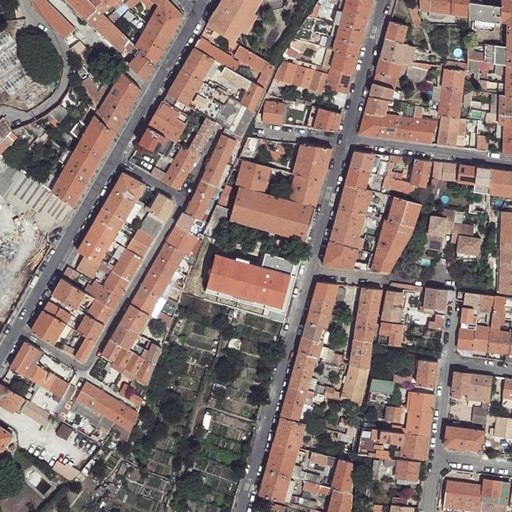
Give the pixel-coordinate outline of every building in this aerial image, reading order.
[(30,0),(34,9),(42,20),(55,8),(47,0),(30,0)] [(68,0),(77,9),(88,19),(98,9),(89,0),(90,0),(89,0),(68,0)] [(89,0),(90,0),(89,0),(98,9),(103,14),(114,4),(117,2),(114,0),(89,0)] [(130,0),(125,4),(131,9),(142,0),(149,7),(147,8),(150,10),(153,4),(154,2),(155,0),(130,0)] [(156,14),(150,24),(171,39),(179,26),(184,16),(167,0),(163,0),(160,6),(156,14)] [(221,0),(207,25),(232,40),(235,41),(242,30),(247,33),(258,15),(255,13),(262,0),(221,0)] [(343,12),(346,0),(340,0),(340,3),(338,11),(343,12)] [(370,10),(372,0),(346,0),(343,12),(368,19),(370,10)] [(430,0),(419,0),(420,9),(430,11),(430,0)] [(449,13),(452,13),(451,0),(430,0),(430,11),(449,13)] [(451,0),(452,13),(469,16),(470,2),(469,0),(451,0)] [(511,0),(501,0),(502,6),(501,23),(508,24),(511,24),(511,0)] [(502,6),(470,2),(469,16),(469,19),(501,23),(502,6)] [(313,17),(317,18),(320,5),(317,4),(309,16),(313,17)] [(415,28),(423,30),(415,5),(408,8),(415,28)] [(47,25),(56,31),(67,20),(55,8),(42,20),(47,25)] [(88,19),(77,9),(75,11),(86,22),(88,19)] [(116,27),(108,18),(103,14),(98,9),(88,19),(96,27),(107,37),(116,27)] [(340,25),(343,12),(338,11),(334,23),(340,25)] [(430,11),(430,17),(442,19),(449,16),(449,13),(430,11)] [(364,31),(368,19),(343,12),(340,25),(364,31)] [(309,29),(313,17),(309,16),(301,27),(306,29),(309,29)] [(10,32),(26,28),(24,19),(7,23),(10,32)] [(56,31),(65,41),(72,34),(77,30),(68,21),(68,20),(67,20),(56,31)] [(391,21),(386,38),(403,43),(408,26),(391,21)] [(142,52),(156,66),(164,52),(171,39),(150,24),(137,47),(142,52)] [(361,44),(364,31),(340,25),(337,37),(361,44)] [(107,37),(121,52),(128,39),(116,27),(107,37)] [(304,33),(306,29),(301,27),(294,38),(302,41),(304,33)] [(333,50),(337,37),(330,36),(327,48),(333,50)] [(120,56),(120,55),(120,54),(121,52),(107,37),(104,40),(120,56)] [(357,57),(361,44),(337,37),(333,50),(336,50),(357,57)] [(301,51),(307,42),(302,41),(294,38),(290,44),(301,51)] [(381,58),(402,64),(407,45),(403,43),(386,38),(381,58)] [(120,55),(130,64),(142,52),(137,47),(128,39),(121,52),(120,54),(120,55)] [(199,39),(194,48),(214,59),(220,63),(226,66),(231,69),(235,61),(235,60),(199,39)] [(235,49),(238,43),(235,41),(232,40),(228,46),(235,49)] [(73,58),(84,54),(84,53),(88,49),(81,42),(70,51),(73,58)] [(271,63),(271,62),(238,43),(235,49),(237,51),(235,55),(270,75),(275,65),(271,63)] [(402,64),(410,66),(411,66),(416,47),(407,45),(402,64)] [(495,46),(495,64),(507,66),(507,65),(508,48),(500,47),(495,46)] [(194,48),(182,70),(201,81),(206,74),(214,59),(194,48)] [(282,56),(294,59),(296,53),(287,49),(282,56)] [(353,74),(357,57),(336,50),(331,67),(331,68),(353,74)] [(147,80),(156,66),(142,52),(130,64),(147,80)] [(401,70),(402,64),(381,58),(377,71),(399,77),(401,70)] [(220,63),(214,59),(206,74),(212,77),(220,63)] [(479,73),(479,71),(479,62),(468,60),(467,65),(467,72),(474,73),(479,73)] [(235,61),(231,69),(238,73),(242,65),(235,61)] [(297,66),(283,61),(279,67),(275,77),(292,83),(297,66)] [(423,70),(427,71),(432,72),(432,67),(435,68),(436,65),(413,62),(412,66),(413,67),(417,68),(420,69),(423,70)] [(445,65),(445,69),(462,71),(462,64),(445,62),(445,65)] [(248,89),(241,104),(254,111),(264,88),(238,73),(231,69),(226,66),(221,74),(248,89)] [(292,83),(309,88),(314,71),(297,66),(292,83)] [(347,94),(353,74),(331,68),(330,70),(329,76),(325,88),(334,91),(347,94)] [(442,88),(462,90),(465,72),(462,71),(445,69),(442,88)] [(168,94),(187,105),(192,97),(201,81),(182,70),(168,94)] [(314,71),(309,88),(324,92),(325,88),(329,76),(314,71)] [(426,76),(424,80),(427,81),(426,84),(432,85),(432,82),(433,82),(433,72),(432,72),(427,71),(426,76)] [(129,111),(142,90),(123,72),(119,80),(111,94),(129,111)] [(376,74),(374,83),(396,89),(398,80),(376,74)] [(105,105),(111,94),(119,80),(114,77),(107,81),(106,82),(109,84),(109,87),(100,102),(105,105)] [(292,83),(275,77),(272,82),(276,84),(290,88),(292,83)] [(487,91),(487,81),(486,81),(478,80),(478,82),(478,90),(487,91)] [(209,85),(201,81),(192,97),(201,102),(211,86),(209,85)] [(97,106),(100,102),(109,87),(109,84),(106,82),(99,94),(101,96),(93,100),(97,106)] [(101,96),(99,94),(92,83),(85,88),(93,100),(101,96)] [(211,83),(209,85),(211,86),(213,88),(216,89),(219,91),(226,95),(227,92),(211,83)] [(290,88),(307,93),(309,88),(292,83),(290,88)] [(374,83),(371,94),(386,97),(387,93),(394,95),(396,89),(374,83)] [(309,88),(307,93),(323,98),(324,92),(309,88)] [(322,101),(331,103),(334,91),(325,88),(324,92),(323,98),(322,101)] [(460,104),(462,90),(442,88),(442,91),(440,101),(440,102),(460,104)] [(432,100),(440,101),(442,91),(433,90),(432,100)] [(226,95),(219,91),(214,99),(226,105),(230,97),(226,95)] [(343,107),(347,94),(334,91),(331,103),(343,107)] [(472,96),(472,92),(466,91),(464,105),(470,106),(471,101),(472,96)] [(116,135),(129,111),(111,94),(105,105),(101,112),(112,129),(116,135)] [(187,105),(168,94),(163,102),(190,118),(194,109),(187,105)] [(511,106),(511,97),(506,96),(501,95),(500,105),(511,106)] [(194,109),(197,110),(201,102),(192,97),(187,105),(194,109)] [(241,104),(230,97),(226,105),(226,106),(230,108),(250,119),(254,111),(241,104)] [(366,112),(385,115),(387,107),(389,101),(370,97),(366,112)] [(303,110),(305,104),(304,104),(296,102),(289,100),(288,106),(303,110)] [(163,102),(149,127),(173,141),(175,142),(190,118),(163,102)] [(197,110),(205,115),(209,107),(201,102),(197,110)] [(263,121),(281,124),(284,105),(266,102),(263,121)] [(458,118),(460,104),(440,102),(439,112),(439,116),(441,116),(442,116),(458,118)] [(59,114),(65,107),(61,104),(54,109),(59,114)] [(511,115),(511,106),(500,105),(500,114),(511,115)] [(65,119),(70,112),(65,107),(59,114),(65,119)] [(233,131),(243,137),(250,119),(230,108),(222,125),(227,128),(227,127),(233,131)] [(337,131),(341,114),(320,108),(319,111),(314,128),(337,131)] [(49,113),(61,123),(65,119),(59,114),(54,109),(49,113)] [(307,126),(314,128),(319,111),(316,110),(312,109),(307,126)] [(360,134),(379,137),(385,115),(366,112),(360,134)] [(479,121),(483,122),(484,117),(476,116),(476,113),(470,113),(465,112),(464,119),(467,119),(474,120),(479,121)] [(57,127),(61,123),(49,113),(47,114),(44,116),(57,127)] [(511,125),(511,115),(500,114),(500,124),(504,124),(511,125)] [(109,146),(116,135),(112,129),(96,115),(88,128),(109,146)] [(379,137),(394,139),(398,117),(385,115),(379,137)] [(464,119),(458,118),(442,116),(438,145),(463,148),(464,141),(456,140),(458,133),(465,134),(467,119),(464,119)] [(4,117),(0,120),(0,236),(18,246),(44,232),(39,222),(53,214),(59,225),(66,221),(75,207),(52,191),(14,164),(1,154),(0,153),(0,142),(12,131),(12,130),(4,117)] [(217,122),(208,117),(189,150),(199,155),(217,122)] [(394,139),(409,141),(413,119),(398,117),(394,139)] [(409,141),(424,143),(427,132),(419,131),(421,120),(413,119),(409,141)] [(424,143),(432,144),(438,122),(435,122),(421,120),(419,131),(427,132),(424,143)] [(32,133),(39,125),(35,121),(26,125),(30,129),(29,130),(32,133)] [(39,138),(45,129),(39,125),(32,133),(38,137),(39,138)] [(149,127),(139,144),(163,158),(173,141),(149,127)] [(102,158),(109,146),(88,128),(81,141),(102,158)] [(0,142),(0,153),(1,154),(18,137),(12,131),(0,142)] [(243,137),(233,131),(230,137),(237,141),(240,142),(243,137)] [(464,141),(465,134),(458,133),(456,140),(464,141)] [(223,134),(218,146),(232,152),(236,143),(237,141),(230,137),(223,134)] [(488,151),(489,137),(478,135),(478,150),(488,151)] [(248,137),(247,139),(238,158),(244,160),(253,162),(259,139),(248,137)] [(95,170),(102,158),(81,141),(74,153),(95,170)] [(302,144),(294,173),(296,174),(323,181),(328,164),(332,148),(302,144)] [(173,163),(189,173),(199,155),(189,150),(185,147),(183,146),(181,150),(173,163)] [(232,152),(218,146),(213,157),(227,163),(232,152)] [(170,159),(168,161),(173,163),(181,150),(176,147),(174,151),(171,149),(167,157),(170,159)] [(67,166),(74,153),(68,148),(60,161),(64,164),(67,166)] [(350,167),(369,172),(371,167),(375,154),(355,151),(350,167)] [(88,183),(95,170),(74,153),(67,166),(88,183)] [(390,156),(375,154),(371,167),(379,169),(380,166),(381,160),(390,162),(390,156)] [(222,174),(227,163),(213,157),(208,168),(222,174)] [(410,183),(412,184),(418,160),(415,159),(410,183)] [(244,160),(241,171),(267,179),(270,170),(271,167),(253,162),(244,160)] [(412,184),(425,187),(431,162),(418,160),(412,184)] [(173,163),(168,161),(167,163),(164,162),(157,173),(165,177),(173,163)] [(444,163),(434,162),(432,179),(438,179),(442,180),(444,163)] [(179,190),(189,173),(173,163),(165,177),(163,181),(179,190)] [(477,168),(459,165),(457,182),(475,184),(477,168)] [(82,194),(88,183),(67,166),(65,169),(60,178),(82,194)] [(385,176),(386,177),(388,171),(388,168),(380,166),(379,169),(377,174),(385,176)] [(365,189),(369,172),(350,167),(346,183),(365,189)] [(216,186),(222,174),(208,168),(202,179),(216,186)] [(490,169),(477,168),(475,184),(478,185),(478,190),(489,192),(490,169)] [(511,172),(490,169),(489,192),(489,194),(511,196),(511,172)] [(151,174),(163,181),(165,177),(157,173),(153,171),(151,174)] [(241,171),(237,184),(264,192),(265,189),(267,179),(241,171)] [(386,177),(394,179),(396,173),(388,171),(386,177)] [(122,172),(113,190),(135,203),(141,191),(145,185),(122,172)] [(296,177),(293,186),(319,193),(323,181),(296,174),(296,177)] [(382,186),(385,176),(377,174),(375,174),(373,183),(382,186)] [(423,197),(425,187),(412,184),(410,183),(406,182),(401,181),(396,180),(394,179),(386,177),(385,176),(382,186),(423,197)] [(75,207),(82,194),(60,178),(52,191),(75,207)] [(212,197),(216,186),(202,179),(197,190),(212,197)] [(365,214),(371,191),(365,189),(346,183),(339,206),(365,214)] [(226,184),(218,204),(225,208),(234,188),(226,184)] [(291,196),(290,199),(316,206),(319,193),(293,186),(291,196)] [(240,189),(234,188),(225,208),(228,209),(230,209),(229,210),(228,210),(227,214),(233,216),(240,189)] [(313,217),(315,208),(241,188),(240,189),(233,216),(232,219),(307,239),(310,229),(313,217)] [(113,190),(103,207),(125,220),(135,203),(113,190)] [(207,208),(212,197),(197,190),(192,202),(207,208)] [(147,206),(145,209),(147,210),(149,211),(165,220),(174,205),(172,200),(157,192),(148,207),(147,206)] [(414,228),(421,204),(395,197),(388,221),(414,228)] [(201,220),(207,208),(192,202),(187,213),(201,220)] [(218,204),(204,235),(216,239),(217,238),(216,238),(220,230),(221,228),(224,220),(225,220),(225,219),(225,218),(227,214),(228,210),(229,210),(230,209),(228,209),(225,208),(218,204)] [(359,236),(365,214),(339,206),(336,218),(333,229),(359,236)] [(103,207),(96,218),(118,231),(125,220),(103,207)] [(456,211),(443,209),(442,218),(431,216),(429,233),(426,233),(423,248),(442,251),(444,232),(445,229),(453,230),(454,224),(456,211)] [(149,211),(140,228),(155,237),(165,220),(149,211)] [(463,212),(456,211),(454,224),(461,225),(463,212)] [(193,234),(201,220),(187,213),(184,212),(176,225),(193,234)] [(500,293),(511,295),(511,212),(502,212),(500,293)] [(45,233),(59,225),(53,214),(39,222),(44,232),(45,233)] [(96,218),(90,229),(112,242),(118,231),(96,218)] [(125,220),(118,231),(125,235),(131,224),(125,220)] [(412,235),(414,228),(388,221),(385,220),(379,242),(402,249),(412,235)] [(461,225),(454,224),(453,230),(452,234),(451,242),(458,243),(457,252),(469,254),(468,260),(477,261),(481,239),(472,238),(474,227),(461,225)] [(191,252),(198,238),(198,237),(193,234),(176,225),(166,243),(185,253),(189,255),(191,252)] [(139,228),(132,239),(149,248),(155,237),(140,228),(139,228)] [(90,229),(84,240),(106,252),(112,242),(90,229)] [(356,249),(359,236),(333,229),(331,236),(330,241),(356,249)] [(126,250),(143,259),(149,248),(132,239),(126,250)] [(84,240),(78,250),(85,255),(100,263),(106,252),(84,240)] [(353,269),(359,249),(356,249),(330,241),(323,265),(353,269)] [(396,260),(402,249),(379,242),(376,254),(396,260)] [(182,258),(185,253),(166,243),(157,260),(175,270),(178,265),(182,258)] [(114,257),(120,260),(126,250),(121,246),(119,250),(118,250),(114,257)] [(136,270),(143,259),(126,250),(120,260),(136,270)] [(369,259),(371,253),(363,251),(362,257),(369,259)] [(469,254),(457,252),(456,258),(468,260),(469,254)] [(193,263),(195,258),(189,255),(185,253),(182,258),(193,263)] [(389,273),(396,260),(376,254),(373,265),(371,271),(389,273)] [(100,263),(85,255),(77,268),(93,277),(99,268),(101,264),(100,263)] [(116,267),(114,271),(130,280),(136,270),(120,260),(116,267)] [(170,278),(175,270),(157,260),(149,273),(167,284),(170,278)] [(106,267),(101,264),(99,268),(110,275),(113,271),(109,268),(106,267)] [(188,277),(190,272),(178,265),(175,270),(180,273),(188,277)] [(176,281),(180,273),(175,270),(170,278),(176,281)] [(110,275),(104,286),(121,296),(130,280),(114,271),(113,271),(110,275)] [(160,297),(167,284),(149,273),(141,287),(160,297)] [(62,278),(52,294),(76,308),(86,292),(85,291),(84,291),(62,278)] [(167,284),(173,287),(176,282),(176,281),(170,278),(167,284)] [(97,282),(95,281),(92,286),(89,284),(84,291),(85,291),(86,292),(97,298),(114,308),(121,296),(104,286),(97,282)] [(182,292),(184,289),(181,287),(178,285),(179,283),(176,282),(173,287),(179,290),(182,292)] [(319,282),(300,350),(317,355),(319,356),(322,346),(335,299),(338,288),(339,284),(319,282)] [(392,283),(389,287),(413,290),(413,291),(423,292),(424,287),(392,283)] [(153,309),(160,297),(141,287),(131,303),(150,314),(153,309)] [(382,289),(363,287),(351,365),(369,369),(373,338),(382,289)] [(449,290),(427,287),(425,307),(446,310),(449,290)] [(338,288),(335,299),(344,302),(346,291),(344,289),(338,288)] [(403,292),(388,290),(382,320),(398,321),(403,292)] [(481,294),(466,292),(464,302),(464,308),(475,309),(479,309),(481,294)] [(495,296),(481,294),(479,309),(479,310),(490,311),(493,312),(493,311),(495,296)] [(505,298),(495,296),(493,311),(500,312),(503,312),(503,308),(505,298)] [(164,300),(177,307),(178,303),(166,297),(164,300)] [(97,298),(87,315),(104,325),(114,308),(97,298)] [(511,298),(505,298),(503,308),(511,308),(511,298)] [(48,301),(43,310),(66,324),(67,324),(70,319),(72,316),(72,315),(48,301)] [(142,326),(150,314),(131,303),(120,323),(138,333),(142,326)] [(235,309),(227,307),(225,314),(232,317),(235,309)] [(87,315),(76,308),(75,311),(85,317),(87,315)] [(473,319),(473,316),(475,309),(464,308),(462,323),(472,324),(473,319)] [(150,314),(158,319),(159,317),(162,318),(162,316),(157,313),(158,311),(153,309),(150,314)] [(248,313),(237,309),(235,318),(239,319),(239,323),(245,324),(248,313)] [(32,330),(54,344),(66,324),(43,310),(32,330)] [(500,312),(493,311),(493,312),(491,329),(496,329),(498,330),(499,320),(500,312)] [(431,322),(430,328),(443,330),(445,315),(437,314),(436,322),(431,322)] [(87,337),(95,341),(104,325),(87,315),(85,317),(80,326),(77,331),(87,337)] [(165,323),(170,326),(171,321),(162,316),(162,318),(160,320),(162,322),(165,323)] [(70,319),(67,324),(77,331),(80,326),(73,321),(70,319)] [(403,325),(382,322),(381,329),(391,330),(402,332),(403,325)] [(129,349),(138,333),(120,323),(111,338),(123,345),(129,349)] [(488,328),(477,327),(476,330),(475,338),(489,339),(491,331),(491,329),(488,328)] [(475,338),(476,330),(461,328),(458,348),(473,350),(475,338)] [(402,332),(391,330),(390,345),(400,347),(402,332)] [(153,342),(162,347),(165,339),(150,331),(146,339),(151,341),(153,342)] [(491,331),(489,339),(488,352),(506,355),(510,355),(511,342),(511,333),(496,332),(491,331)] [(132,351),(141,336),(138,333),(129,349),(132,351)] [(231,336),(228,345),(234,347),(237,338),(231,336)] [(83,361),(95,341),(87,337),(78,352),(75,357),(83,361)] [(114,360),(123,345),(111,338),(103,352),(114,360)] [(489,339),(475,338),(473,350),(488,352),(489,339)] [(11,366),(18,370),(40,384),(62,397),(70,385),(53,375),(36,364),(43,352),(26,341),(11,366)] [(258,357),(261,346),(243,341),(240,353),(258,357)] [(146,359),(155,364),(162,347),(153,342),(152,345),(150,351),(146,359)] [(61,348),(70,354),(73,349),(63,343),(61,348)] [(125,366),(133,352),(132,351),(129,349),(123,345),(114,360),(125,366)] [(323,357),(342,362),(344,355),(334,353),(335,350),(322,346),(319,356),(323,357)] [(472,356),(473,350),(458,348),(458,349),(462,355),(472,356)] [(317,355),(300,350),(295,367),(312,372),(317,355)] [(137,373),(144,358),(133,352),(125,366),(137,373)] [(341,368),(342,362),(323,357),(321,362),(341,368)] [(137,373),(150,380),(155,364),(146,359),(144,358),(137,373)] [(421,358),(418,385),(436,387),(439,362),(421,358)] [(125,366),(114,360),(112,364),(111,365),(115,367),(120,370),(122,372),(122,371),(125,366)] [(220,360),(218,366),(222,367),(227,369),(229,362),(220,360)] [(77,372),(60,362),(53,375),(70,385),(75,375),(77,372)] [(361,405),(369,369),(351,365),(342,399),(361,405)] [(137,373),(125,366),(122,371),(134,378),(137,373)] [(295,367),(294,373),(310,378),(312,372),(295,367)] [(462,393),(468,394),(471,374),(455,372),(453,391),(462,393)] [(136,380),(147,386),(150,380),(137,373),(134,378),(136,380)] [(290,386),(307,390),(308,387),(310,378),(294,373),(290,386)] [(396,374),(395,381),(412,384),(413,379),(409,379),(410,376),(396,374)] [(472,394),(490,396),(492,377),(471,374),(468,394),(472,394)] [(395,381),(372,378),(370,389),(394,392),(395,381)] [(503,398),(511,399),(511,379),(505,378),(503,398)] [(76,398),(90,406),(99,390),(86,382),(76,398)] [(1,383),(0,385),(0,403),(13,412),(16,408),(23,396),(1,383)] [(40,384),(31,401),(37,405),(49,412),(55,416),(56,413),(54,412),(62,397),(40,384)] [(313,392),(323,394),(324,389),(325,387),(315,384),(314,389),(313,392)] [(76,389),(70,385),(62,397),(66,400),(69,401),(76,389)] [(298,421),(307,390),(290,386),(285,403),(281,417),(298,421)] [(324,395),(333,397),(335,389),(326,387),(325,390),(324,395)] [(76,389),(69,401),(71,402),(78,390),(76,389)] [(90,406),(103,414),(112,398),(99,390),(90,406)] [(126,397),(140,406),(143,399),(129,391),(126,397)] [(413,391),(411,408),(433,411),(435,394),(413,391)] [(483,402),(489,402),(490,396),(472,394),(471,400),(474,400),(483,402)] [(31,401),(23,396),(16,408),(30,417),(37,405),(31,401)] [(76,410),(84,415),(90,406),(76,398),(74,402),(78,405),(76,410)] [(103,414),(116,421),(125,405),(112,398),(103,414)] [(73,404),(70,409),(75,412),(76,410),(78,405),(74,402),(73,404)] [(471,424),(486,426),(487,415),(489,403),(489,402),(483,402),(482,409),(473,408),(471,424)] [(489,403),(487,415),(496,416),(497,404),(489,403)] [(49,412),(37,405),(30,417),(41,424),(49,412)] [(138,412),(137,412),(125,405),(116,421),(124,426),(130,430),(138,412)] [(84,415),(97,423),(100,418),(103,414),(90,406),(84,415)] [(401,407),(391,406),(388,421),(399,422),(401,411),(401,407)] [(433,411),(411,408),(410,413),(408,428),(407,431),(430,434),(433,411)] [(63,410),(59,418),(63,421),(68,413),(63,410)] [(33,438),(84,467),(103,445),(102,444),(90,437),(63,421),(59,418),(55,416),(49,412),(41,424),(33,438)] [(112,425),(113,426),(116,421),(103,414),(100,418),(103,420),(112,425)] [(486,426),(486,431),(492,431),(494,421),(496,422),(495,436),(511,438),(511,418),(496,416),(487,415),(486,426)] [(148,418),(142,416),(136,432),(142,435),(143,432),(144,433),(147,423),(148,418)] [(299,448),(306,423),(298,421),(281,417),(274,441),(299,448)] [(112,425),(103,420),(99,427),(107,432),(109,429),(112,425)] [(116,421),(113,426),(115,427),(121,430),(124,426),(116,421)] [(0,452),(12,434),(0,425),(0,452)] [(121,430),(129,435),(130,430),(124,426),(121,430)] [(479,450),(483,450),(485,432),(448,426),(445,445),(479,450)] [(115,427),(112,434),(127,440),(129,435),(121,430),(115,427)] [(362,427),(358,455),(375,457),(376,457),(376,450),(377,450),(377,448),(374,448),(375,444),(379,445),(380,440),(376,439),(377,429),(362,427)] [(392,431),(381,430),(380,440),(398,442),(400,432),(392,431)] [(407,433),(405,433),(404,443),(403,451),(402,456),(426,460),(429,436),(407,433)] [(136,443),(130,439),(126,447),(132,450),(136,443)] [(291,476),(299,448),(274,441),(267,470),(291,476)] [(145,448),(137,444),(134,450),(141,454),(145,448)] [(376,450),(376,457),(385,458),(391,459),(392,456),(391,452),(377,450),(376,450)] [(326,464),(329,456),(313,451),(310,460),(326,464)] [(352,493),(352,462),(340,459),(332,488),(335,488),(352,493)] [(57,460),(52,468),(60,473),(65,465),(57,460)] [(419,463),(399,460),(398,465),(396,478),(398,478),(417,481),(419,463)] [(284,501),(291,476),(267,470),(260,494),(284,501)] [(299,478),(305,480),(308,473),(301,471),(299,478)] [(201,476),(191,473),(190,476),(188,476),(186,480),(198,484),(201,476)] [(305,480),(319,484),(321,477),(308,473),(305,480)] [(319,491),(321,485),(319,484),(305,480),(303,489),(319,492),(319,491)] [(483,501),(508,504),(510,483),(485,480),(484,487),(483,501)] [(191,494),(193,484),(186,481),(183,492),(191,494)] [(482,501),(483,501),(484,487),(448,482),(444,506),(481,511),(482,501)] [(118,488),(109,484),(105,493),(113,497),(118,488)] [(350,511),(352,493),(335,488),(328,511),(350,511)] [(289,502),(298,505),(300,498),(291,495),(289,502)] [(394,497),(393,505),(408,507),(409,499),(394,497)] [(298,505),(315,509),(317,502),(300,498),(298,505)] [(490,511),(506,511),(508,504),(483,501),(482,501),(481,511),(483,511),(490,511)]
